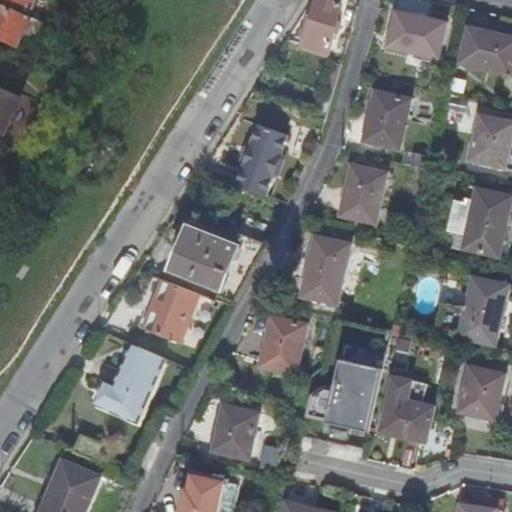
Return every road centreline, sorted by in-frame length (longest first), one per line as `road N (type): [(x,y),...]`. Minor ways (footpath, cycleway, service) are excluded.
road 1 (residential): [(372,0),(333,144),(140,511)]
road 2 (residential): [(0,433),(277,0)]
road 3 (residential): [(305,462),(419,487),(462,468),(511,476)]
